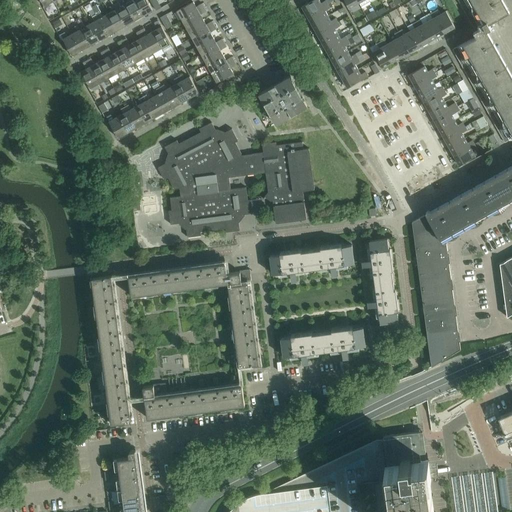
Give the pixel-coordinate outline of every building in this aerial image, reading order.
[(129,0),(131,1),(126,4),(135,20),(144,15),(135,0),(129,0)] [(135,0),(144,15),(153,10),(147,0),(135,0)] [(313,0),(302,7),(307,16),(328,4),(326,0),(321,3),(319,0),(313,0)] [(357,0),(345,0),(350,8),(359,3),(357,0)] [(357,0),(359,3),(362,8),(371,3),(368,0),(357,0)] [(458,0),(474,29),(478,26),(480,29),(477,30),(469,34),(472,39),(453,49),(505,142),(511,138),(511,74),(487,30),(491,28),(489,24),(490,23),(496,19),(510,12),(502,0),(458,0)] [(118,2),(114,5),(126,25),(135,20),(126,4),(121,7),(118,2)] [(177,11),(182,20),(198,11),(193,2),(177,11)] [(328,4),(307,16),(312,25),(328,16),(325,11),(330,8),(328,4)] [(97,5),(93,8),(96,15),(100,12),(101,12),(97,5)] [(113,11),(108,14),(117,30),(126,25),(114,5),(110,7),(113,11)] [(397,9),(389,13),(392,19),(400,15),(397,9)] [(438,9),(434,12),(446,32),(455,27),(446,11),(441,14),(438,9)] [(198,11),(182,20),(187,29),(203,20),(198,11)] [(375,11),(366,16),(367,17),(369,21),(378,16),(375,11)] [(100,12),(96,15),(108,35),(117,30),(108,14),(103,17),(100,12)] [(433,18),(428,21),(437,37),(446,32),(434,12),(430,14),(433,18)] [(95,21),(90,24),(99,40),(108,35),(96,15),(93,17),(95,21)] [(328,16),(312,25),(317,34),(338,22),(336,18),(331,21),(328,16)] [(168,18),(162,21),(166,29),(172,25),(168,18)] [(420,19),(416,22),(428,42),(437,37),(428,21),(423,24),(420,19)] [(203,20),(187,29),(192,38),(208,29),(203,20)] [(154,23),(158,29),(153,32),(162,48),(164,53),(174,47),(162,27),(161,25),(158,21),(154,23)] [(80,24),(79,25),(90,45),(99,40),(90,24),(85,27),(83,22),(82,23),(80,24)] [(338,22),(317,34),(322,43),(338,34),(335,29),(340,26),(338,22)] [(415,28),(410,31),(419,47),(428,42),(416,22),(412,24),(415,28)] [(77,31),(72,34),(81,50),(90,45),(79,25),(75,27),(77,31)] [(208,29),(192,38),(197,46),(213,37),(208,29)] [(402,29),(399,32),(410,52),(419,47),(410,31),(405,34),(402,29)] [(81,50),(72,34),(67,37),(65,32),(61,35),(63,39),(72,55),(81,50)] [(153,32),(144,37),(153,53),(162,48),(153,32)] [(397,38),(392,41),(401,57),(410,52),(399,32),(395,34),(397,38)] [(338,34),(322,43),(327,52),(348,40),(346,36),(341,39),(338,34)] [(358,34),(352,37),(356,44),(362,41),(358,34)] [(144,37),(135,42),(144,58),(153,53),(144,37)] [(213,37),(197,46),(202,55),(218,46),(213,37)] [(385,39),(381,42),(392,62),(401,57),(392,41),(387,44),(385,39)] [(348,40),(327,52),(332,61),(348,51),(345,46),(350,44),(348,40)] [(135,42),(126,47),(135,63),(144,58),(135,42)] [(392,62),(381,42),(377,44),(379,48),(374,51),(383,68),(392,62)] [(218,46),(202,55),(207,64),(223,55),(218,46)] [(126,47),(117,52),(126,68),(135,63),(126,47)] [(348,51),(332,61),(337,69),(358,58),(356,54),(351,56),(348,51)] [(117,52),(108,57),(117,73),(126,68),(117,52)] [(223,55),(207,64),(212,73),(228,64),(223,55)] [(448,56),(443,59),(447,65),(452,62),(448,56)] [(108,57),(99,62),(109,78),(117,73),(108,57)] [(87,60),(91,67),(100,83),(109,78),(99,62),(95,65),(91,58),(87,60)] [(358,58),(337,69),(342,78),(358,69),(355,64),(360,62),(358,58)] [(83,63),(87,69),(81,72),(90,88),(100,83),(91,67),(87,60),(83,63)] [(228,64),(212,73),(217,82),(234,73),(228,64)] [(409,75),(414,84),(435,73),(432,69),(428,71),(425,66),(409,75)] [(358,69),(342,78),(347,88),(368,76),(366,72),(361,74),(358,69)] [(435,73),(414,84),(419,93),(435,84),(432,79),(437,76),(435,73)] [(182,75),(178,77),(190,98),(199,93),(190,77),(185,79),(182,75)] [(275,85),(259,93),(265,103),(271,114),(276,124),(292,115),(293,115),(292,115),(308,106),(302,97),(303,97),(296,85),(291,76),(276,84),(275,84),(275,85)] [(177,84),(172,87),(181,103),(190,98),(178,77),(174,79),(177,84)] [(464,80),(453,86),(458,95),(461,93),(464,91),(468,89),(464,80)] [(435,84),(419,93),(424,102),(445,90),(442,86),(438,89),(435,84)] [(164,85),(160,87),(172,108),(181,103),(172,87),(167,89),(164,85)] [(159,94),(154,97),(163,113),(172,108),(160,87),(157,89),(159,94)] [(468,89),(464,91),(469,100),(473,98),(468,89)] [(445,90),(424,102),(429,111),(445,102),(442,97),(447,94),(445,90)] [(147,95),(143,97),(154,118),(163,113),(154,97),(149,99),(147,95)] [(141,104),(136,107),(145,123),(154,118),(143,97),(139,99),(141,104)] [(445,102),(429,111),(434,120),(457,107),(455,103),(448,107),(445,102)] [(129,105),(125,107),(136,128),(145,123),(136,107),(131,109),(129,105)] [(124,114),(119,116),(128,133),(136,128),(125,107),(121,109),(124,114)] [(457,107),(434,120),(439,129),(455,120),(452,115),(459,111),(457,107)] [(478,107),(473,110),(477,116),(482,113),(479,107),(478,107)] [(128,133),(119,116),(114,119),(111,115),(107,117),(110,122),(109,122),(118,138),(128,133)] [(484,116),(477,120),(481,128),(488,124),(484,116)] [(455,120),(439,129),(444,138),(465,126),(463,122),(458,125),(455,120)] [(253,213),(251,200),(248,200),(246,187),(230,189),(229,177),(266,172),(269,192),(272,192),(276,223),(307,219),(303,191),(308,190),(309,190),(315,189),(309,148),(304,149),(303,142),(277,145),(276,142),(272,142),(262,144),(264,152),(253,154),(253,159),(239,160),(237,156),(242,154),(236,142),(239,141),(232,128),(221,134),(217,133),(212,122),(200,129),(202,132),(179,144),(177,140),(165,147),(171,157),(170,161),(159,167),(165,179),(169,177),(175,189),(180,188),(181,196),(170,197),(172,210),(169,211),(171,224),(183,223),(186,225),(188,237),(202,235),(201,231),(226,228),(226,232),(240,230),(238,218),(241,215),(253,213)] [(465,126),(444,138),(449,147),(465,138),(462,133),(467,130),(465,126)] [(494,134),(489,137),(495,148),(500,145),(494,134)] [(465,138),(449,147),(454,156),(475,144),(473,140),(468,143),(465,138)] [(475,144),(454,156),(459,165),(482,152),(478,146),(476,147),(475,144)] [(511,166),(427,214),(441,239),(445,236),(447,239),(511,201),(511,166)] [(412,222),(416,248),(447,245),(447,243),(443,244),(441,239),(427,214),(412,222)] [(370,241),(371,252),(371,254),(372,254),(375,271),(374,271),(375,282),(393,280),(392,270),(393,270),(390,249),(389,249),(388,239),(370,241)] [(321,249),(311,250),(314,268),(324,267),(324,266),(343,263),(344,264),(355,263),(352,245),(342,246),(342,245),(321,248),(321,249)] [(447,245),(416,248),(417,261),(449,258),(447,245)] [(280,253),(280,254),(270,256),(273,274),(286,272),(285,271),(303,269),(303,270),(314,268),(311,250),(302,251),(301,250),(280,253)] [(511,257),(500,264),(504,296),(507,317),(508,317),(511,314),(511,257)] [(449,258),(417,261),(419,274),(450,271),(449,258)] [(228,283),(239,366),(259,364),(248,275),(251,274),(250,269),(240,270),(240,271),(227,273),(226,263),(129,276),(131,296),(228,283)] [(450,271),(419,274),(421,288),(452,284),(450,271)] [(92,278),(112,424),(132,421),(112,275),(92,278)] [(393,280),(375,282),(376,293),(378,292),(379,302),(380,312),(379,312),(381,323),(399,320),(397,310),(399,310),(396,289),(395,289),(393,280)] [(452,284),(421,288),(423,301),(454,297),(452,284)] [(454,297),(423,301),(426,327),(457,323),(454,297)] [(457,323),(426,327),(432,366),(432,367),(441,362),(461,350),(460,344),(457,323)] [(332,331),(322,333),(325,351),(335,349),(335,348),(345,347),(354,346),(355,347),(366,345),(363,327),(353,328),(353,327),(342,329),(332,330),(332,331)] [(291,336),(291,337),(281,338),(284,356),(297,355),(296,353),(314,351),(314,352),(325,351),(322,333),(313,334),(312,333),(291,336)] [(143,386),(145,396),(148,418),(245,405),(242,385),(156,397),(154,385),(143,386)] [(511,433),(511,411),(499,417),(501,423),(506,436),(511,433)] [(383,436),(384,440),(386,458),(420,453),(426,452),(423,433),(423,431),(405,433),(383,436)] [(377,440),(354,451),(361,511),(435,511),(436,511),(434,511),(432,496),(434,496),(433,494),(432,494),(430,479),(431,479),(431,478),(429,460),(429,459),(426,460),(422,461),(422,460),(421,460),(420,453),(386,458),(384,440),(380,440),(379,440),(378,440),(377,440)] [(129,457),(118,459),(124,511),(143,511),(135,451),(131,451),(130,451),(129,452),(129,453),(129,457)] [(246,499),(239,503),(239,511),(331,511),(328,486),(265,494),(257,495),(246,499)] [(239,511),(239,503),(237,504),(235,506),(233,508),(231,510),(229,511),(239,511)]
